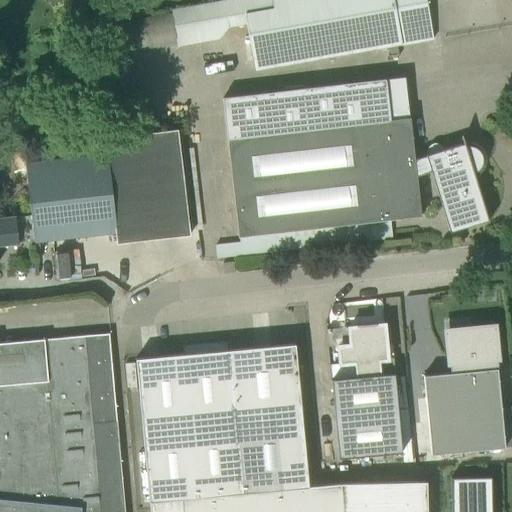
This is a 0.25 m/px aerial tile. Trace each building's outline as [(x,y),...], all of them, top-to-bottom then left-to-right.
[(145,0),(124,0),(116,2),(119,19),(148,13),(145,0)] [(224,0),(218,1),(171,9),(176,47),(219,39),(230,26),(247,23),(256,69),(400,43),(401,45),(432,39),(425,0),(224,0)] [(383,49),(385,58),(399,56),(397,46),(383,49)] [(214,238),(216,258),(381,239),(379,219),(418,215),(419,217),(420,216),(416,176),(430,171),(449,232),(487,220),(487,222),(488,221),(473,173),(477,171),(480,167),(482,164),(482,160),(482,155),(480,152),(477,149),(473,146),(469,145),(465,146),(464,142),(462,142),(463,144),(414,159),(409,117),(390,120),(385,79),(222,98),(236,235),(214,238)] [(31,215),(0,218),(0,245),(115,232),(116,244),(189,235),(177,131),(105,139),(104,138),(23,147),(31,215)] [(222,263),(224,273),(234,272),(233,262),(222,263)] [(355,376),(394,373),(393,357),(387,358),(384,323),(376,324),(376,323),(356,325),(356,326),(348,327),(350,346),(337,347),(339,364),(354,363),(355,376)] [(450,372),(423,375),(430,454),(504,447),(493,327),(446,331),(450,372)] [(0,511),(124,511),(109,333),(0,343),(0,511)] [(181,499),(181,511),(342,511),(340,483),(308,486),(294,344),(135,359),(149,502),(181,499)] [(355,376),(330,379),(338,459),(402,453),(394,373),(355,376)] [(491,511),(490,477),(450,478),(450,511),(491,511)] [(426,511),(426,481),(340,483),(342,511),(426,511)]
